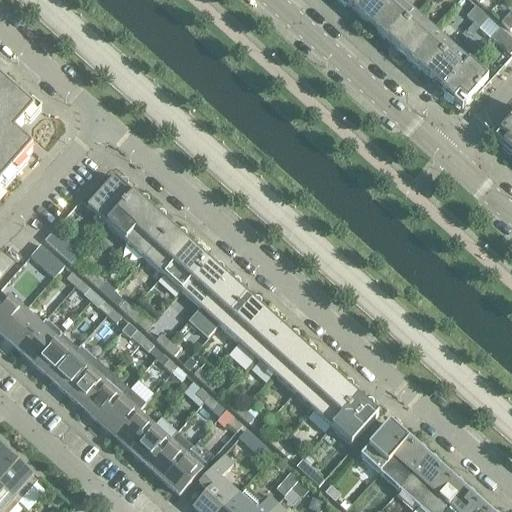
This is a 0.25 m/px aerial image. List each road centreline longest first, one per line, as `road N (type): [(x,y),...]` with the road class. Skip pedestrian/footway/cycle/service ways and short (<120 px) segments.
road 1 (unclassified): [(511,485),(98,117)]
road 2 (tertiary): [(457,152),(280,0)]
road 3 (residential): [(1,403),(120,511)]
road 4 (residential): [(0,230),(98,117)]
road 5 (unclassified): [(98,117),(0,25)]
